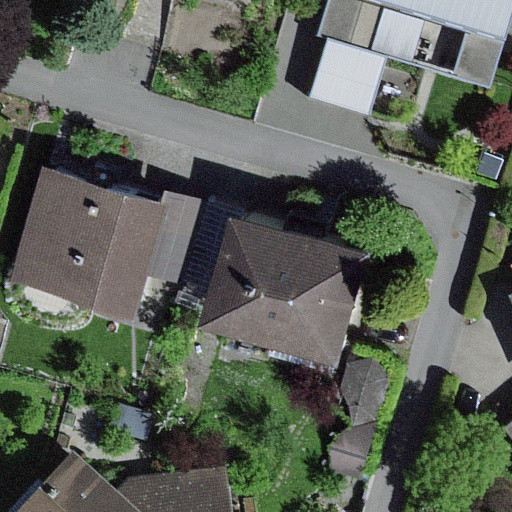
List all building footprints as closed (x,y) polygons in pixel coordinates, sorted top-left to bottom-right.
[(187,0),(227,11),(230,0),(187,0)] [(511,0),(339,0),(357,5),(343,51),(323,44),(305,103),(368,122),(386,63),(399,21),(501,52),(511,13),(511,0)] [(343,51),(357,5),(339,0),(326,0),(314,42),(323,44),(343,51)] [(488,94),(501,52),(399,21),(386,63),(488,94)] [(48,161),(14,277),(137,312),(149,271),(171,196),(48,161)] [(173,189),(171,196),(149,271),(186,282),(209,199),(173,189)] [(210,309),(207,319),(345,358),(376,247),(249,211),(250,207),(210,195),(209,199),(186,282),(181,300),(210,309)] [(511,300),(504,304),(511,322),(511,424),(501,434),(511,447),(511,300)] [(394,373),(375,355),(348,362),(342,387),(351,404),(354,425),(379,420),(382,420),(394,373)] [(379,420),(354,425),(347,428),(332,446),(336,473),(363,479),(379,420)] [(69,455),(17,511),(170,511),(166,477),(121,482),(111,493),(69,455)] [(226,511),(222,471),(166,477),(170,511),(226,511)]
